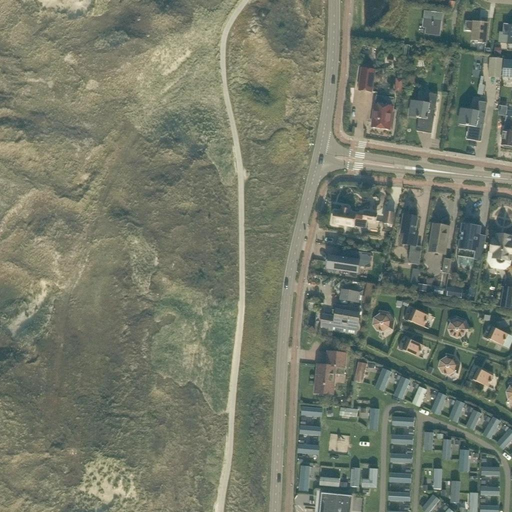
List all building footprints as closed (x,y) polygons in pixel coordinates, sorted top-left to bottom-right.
[(426,13),(426,12),(425,12),(423,28),(424,28),(424,27),(426,27),(425,34),(439,35),(440,29),(442,14),(441,13),(441,15),(426,13)] [(466,21),(465,31),(473,32),(472,40),(478,41),(478,42),(486,43),(488,24),(482,23),(482,20),(481,20),(481,23),(474,23),(474,22),(466,21)] [(500,33),(499,42),(508,43),(511,43),(511,25),(510,26),(509,26),(509,25),(509,26),(504,25),(504,34),(503,34),(500,33)] [(501,78),(502,59),(490,58),(488,77),(501,78)] [(511,60),(506,60),(504,59),(502,74),(511,74),(511,60)] [(372,92),(375,71),(362,69),(359,91),(372,92)] [(435,112),(438,95),(430,94),(428,104),(415,102),(414,108),(411,108),(410,117),(419,119),(417,132),(431,134),(434,116),(432,116),(433,112),(435,112)] [(375,105),(372,128),(390,130),(393,108),(392,107),(394,99),(377,96),(376,105),(375,105)] [(485,120),(487,103),(479,102),(477,112),(464,110),(463,116),(460,116),(459,125),(468,127),(466,140),(481,142),(484,124),(482,124),(483,120),(485,120)] [(498,115),(506,117),(508,107),(499,105),(498,115)] [(511,117),(506,117),(502,145),(504,145),(504,147),(508,148),(508,146),(511,146),(511,117)] [(349,215),(349,211),(342,209),(341,214),(335,213),(333,224),(342,225),(342,226),(344,227),(345,226),(354,227),(366,229),(367,221),(376,223),(377,215),(364,213),(363,221),(355,220),(355,216),(349,215)] [(393,225),(395,214),(386,212),(384,224),(393,225)] [(415,233),(418,218),(404,216),(402,228),(402,231),(405,232),(403,244),(411,245),(408,264),(419,265),(421,251),(415,250),(418,233),(415,233)] [(445,255),(450,227),(433,225),(429,252),(445,255)] [(478,240),(480,228),(463,225),(458,257),(482,260),(485,241),(478,240)] [(489,252),(487,262),(491,268),(504,270),(510,266),(510,265),(511,264),(511,261),(509,261),(509,260),(510,253),(511,253),(511,244),(511,245),(511,239),(511,237),(497,235),(496,241),(492,240),(491,252),(489,252)] [(330,256),(328,269),(330,270),(346,272),(345,277),(357,278),(358,267),(369,268),(371,254),(344,250),(343,258),(330,256)] [(449,274),(451,260),(445,259),(442,273),(449,274)] [(357,293),(358,288),(352,287),(351,292),(342,290),(341,300),(358,303),(360,293),(357,293)] [(462,290),(449,288),(448,296),(462,298),(462,290)] [(510,309),(511,295),(511,288),(504,288),(501,307),(510,309)] [(348,310),(349,308),(334,305),(333,314),(335,314),(335,318),(331,319),(326,316),(325,316),(323,315),(322,323),(321,327),(329,328),(329,330),(355,335),(359,310),(351,308),(350,310),(348,310)] [(426,322),(428,316),(411,309),(409,315),(407,314),(404,320),(411,323),(411,322),(424,327),(425,323),(426,323),(427,322),(426,322)] [(394,321),(389,313),(379,311),(379,312),(380,315),(374,319),(373,325),(377,331),(379,331),(379,333),(381,333),(381,332),(384,332),(389,328),(392,330),(392,331),(393,331),(394,321)] [(470,330),(466,321),(457,317),(448,320),(448,321),(449,321),(451,324),(449,330),(451,336),(457,339),(459,338),(460,339),(462,338),(461,337),(463,336),(466,330),(469,330),(470,330)] [(505,340),(508,335),(491,327),(488,332),(486,331),(483,338),(490,341),(490,340),(503,346),(504,342),(505,342),(506,340),(505,340)] [(421,351),(423,346),(406,339),(404,344),(401,343),(399,349),(406,353),(406,352),(418,357),(420,353),(421,353),(421,352),(421,351)] [(345,371),(346,354),(331,353),(329,366),(317,365),(315,394),(333,395),(336,370),(345,371)] [(461,365),(455,356),(446,354),(446,355),(446,358),(441,362),(439,368),(443,374),(445,375),(444,376),(446,376),(447,375),(449,375),(455,372),(457,374),(457,375),(458,375),(461,365)] [(367,364),(359,362),(354,381),(363,383),(367,364)] [(383,368),(375,388),(383,391),(391,372),(383,368)] [(493,377),(482,371),(477,368),(474,374),(472,373),(469,379),(475,383),(476,382),(488,388),(490,384),(491,382),(493,377)] [(410,380),(402,377),(394,396),(402,399),(410,380)] [(419,387),(412,404),(420,407),(427,391),(419,387)] [(448,394),(440,391),(432,410),(440,413),(448,394)] [(457,400),(449,419),(457,422),(465,403),(457,400)] [(322,408),(302,406),(301,415),(322,416),(322,408)] [(340,407),(339,415),(357,417),(357,409),(340,407)] [(371,409),(369,430),(377,431),(380,409),(371,409)] [(481,413),(473,410),(466,426),(474,430),(481,413)] [(413,426),(414,417),(393,416),(393,425),(413,426)] [(493,418),(483,435),(490,439),(500,422),(493,418)] [(301,425),(300,433),(318,435),(319,427),(301,425)] [(511,430),(510,429),(497,444),(503,450),(511,440),(511,430)] [(425,432),(424,450),(432,451),(433,433),(425,432)] [(393,435),(392,444),(413,444),(413,436),(393,435)] [(444,439),(442,459),(450,460),(451,440),(444,439)] [(319,446),(299,444),(298,453),(318,454),(319,446)] [(461,450),(459,471),(468,472),(469,450),(461,450)] [(412,463),(413,455),(391,454),(391,462),(412,463)] [(310,466),(301,465),(299,490),(308,491),(310,466)] [(499,475),(499,467),(482,467),(482,475),(499,475)] [(351,468),(350,486),(358,487),(359,468),(351,468)] [(363,479),(363,487),(377,488),(378,468),(370,468),(369,479),(363,479)] [(434,469),(434,489),(441,489),(442,469),(434,469)] [(390,474),(390,482),(411,483),(411,475),(390,474)] [(320,476),(319,485),(339,487),(340,478),(320,476)] [(452,482),(451,503),(459,503),(460,482),(452,482)] [(481,486),(481,495),(499,495),(499,486),(481,486)] [(410,501),(410,493),(390,492),(389,501),(410,501)] [(470,493),(469,511),(477,511),(478,493),(470,493)] [(352,497),(323,494),(320,511),(350,511),(351,506),(352,497)] [(433,494),(422,508),(426,511),(429,511),(439,500),(433,494)]
